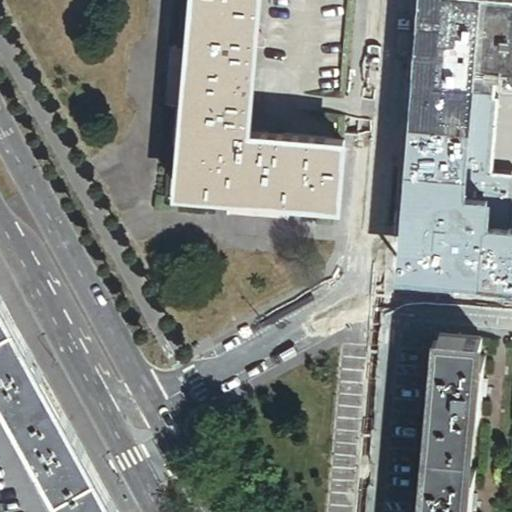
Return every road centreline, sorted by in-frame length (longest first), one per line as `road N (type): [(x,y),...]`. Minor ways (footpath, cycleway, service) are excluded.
road 1 (primary): [(155,406),(0,123)]
road 2 (residential): [(362,300),(390,0)]
road 3 (primary): [(0,217),(115,428)]
road 4 (residential): [(155,406),(362,300)]
road 5 (residential): [(362,300),(511,311)]
road 6 (primary): [(212,511),(155,406)]
